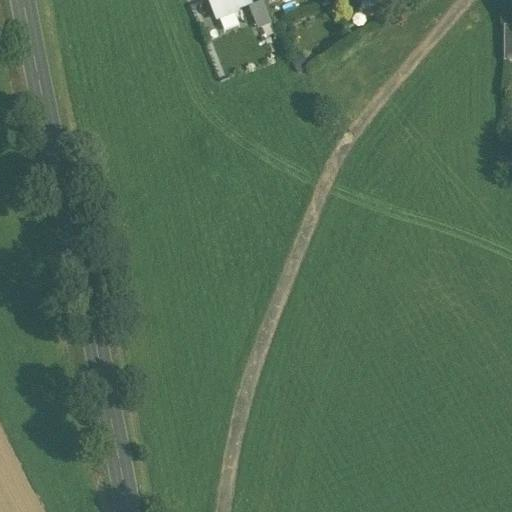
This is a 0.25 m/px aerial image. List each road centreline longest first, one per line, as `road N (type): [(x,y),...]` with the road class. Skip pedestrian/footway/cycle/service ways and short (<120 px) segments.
road 1 (track): [(468,0),(370,113),(320,202),(267,327),(225,511)]
road 2 (tertiary): [(23,0),(129,511)]
